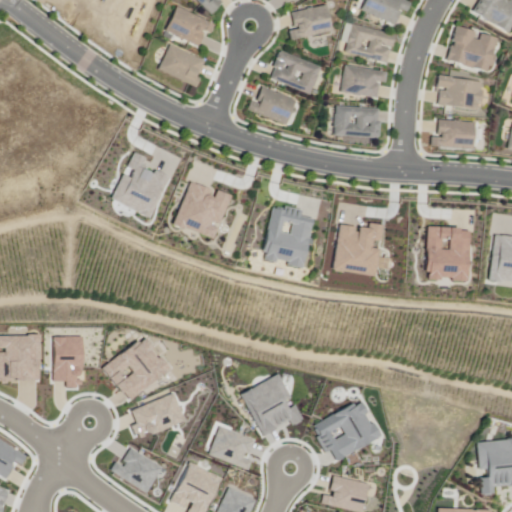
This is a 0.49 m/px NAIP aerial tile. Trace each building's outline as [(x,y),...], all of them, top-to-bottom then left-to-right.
[(199,0),(213,14),(226,2),(224,0),(199,0)] [(366,0),(403,0),(414,5),(410,13),(404,10),(397,24),(363,8),(366,0)] [(511,0),(480,0),(474,9),(511,33),(511,31),(511,0)] [(292,14),(296,30),(290,32),(292,41),(334,31),(327,6),(292,14)] [(180,7),(218,25),(214,33),(208,31),(201,47),(168,32),(180,7)] [(355,25),(347,53),(389,64),(397,36),(355,25)] [(458,27),(449,60),(492,72),(494,66),(497,66),(499,58),(495,57),(501,38),(458,27)] [(172,46),(207,63),(199,79),(203,81),(199,89),(160,70),(172,46)] [(281,53),(275,66),(278,67),(274,80),(313,95),(323,69),(281,53)] [(348,65),(343,91),(381,98),(384,83),(388,84),(390,73),(348,65)] [(439,76),(437,92),(441,92),(439,105),(477,111),(478,103),(484,104),(486,90),(480,89),(481,81),(439,76)] [(262,89),(257,103),(253,101),(250,111),(289,125),(297,101),(262,89)] [(339,107),(338,115),(335,115),(334,138),(381,139),(382,109),(339,107)] [(439,122),(438,138),(431,137),(430,147),(473,149),(475,123),(439,122)] [(116,158),(118,212),(166,210),(164,156),(116,158)] [(175,187),(178,240),(226,238),(224,184),(175,187)] [(262,212),(264,266),(313,263),(311,210),(262,212)] [(421,221),(423,274),(471,272),(469,219),(421,221)] [(329,224),(331,277),(379,275),(377,222),(329,224)] [(511,229),(494,230),(496,284),(511,283),(511,229)] [(53,335),(79,335),(80,380),(53,381),(53,335)] [(0,336),(38,338),(36,382),(0,380),(0,336)] [(142,340),(166,369),(129,399),(105,369),(142,340)] [(273,372),(237,391),(260,434),(296,416),(273,372)] [(173,394),(182,420),(138,437),(128,411),(173,394)] [(314,427),(332,459),(376,433),(358,401),(314,427)] [(216,425),(206,455),(246,469),(257,440),(216,425)] [(0,438),(0,475),(15,484),(31,457),(0,438)] [(476,442),(511,438),(511,484),(481,488),(476,442)] [(127,445),(161,467),(144,493),(110,472),(127,445)] [(189,462),(221,479),(203,511),(175,511),(166,507),(189,462)] [(331,475),(325,504),(364,511),(370,483),(331,475)] [(213,511),(229,482),(261,499),(254,511),(213,511)]
